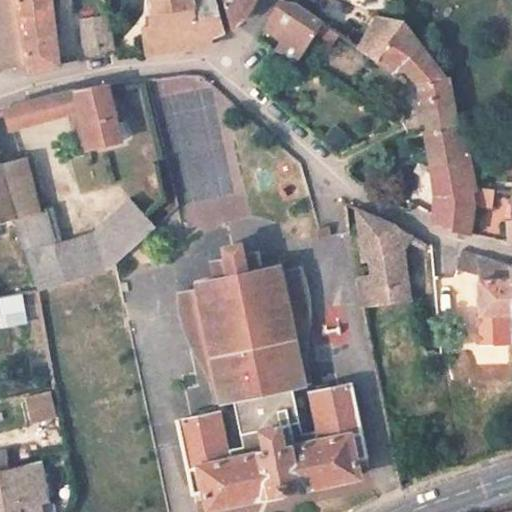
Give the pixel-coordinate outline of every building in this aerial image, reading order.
[(30,67),(17,0),(0,0),(0,48),(4,73),(30,67)] [(65,70),(57,0),(17,0),(30,67),(31,76),(65,70)] [(154,0),(151,23),(149,27),(142,29),(146,57),(187,49),(208,45),(220,35),(214,0),(154,0)] [(249,10),(252,0),(225,0),(228,28),(249,10)] [(303,62),(325,20),(302,0),(281,0),(281,2),(276,15),(293,26),(279,46),(303,62)] [(450,78),(408,15),(407,17),(377,51),(397,67),(400,63),(413,75),(423,123),(458,118),(450,78)] [(377,51),(407,17),(364,16),(352,31),(377,51)] [(111,23),(87,27),(91,49),(114,46),(113,35),(111,23)] [(114,46),(91,49),(93,64),(116,59),(114,46)] [(124,148),(110,85),(86,90),(50,97),(12,106),(9,107),(14,131),(80,115),(90,157),(93,155),(124,148)] [(470,182),(458,118),(423,123),(436,187),(437,215),(438,216),(445,221),(471,226),(470,182)] [(340,124),(324,138),(340,155),(356,140),(340,124)] [(0,216),(18,212),(7,166),(4,158),(0,159),(0,216)] [(56,248),(34,159),(7,166),(18,212),(35,286),(38,285),(103,272),(94,240),(56,248)] [(162,226),(136,200),(94,240),(103,272),(121,268),(162,226)] [(405,293),(395,228),(393,223),(352,205),(351,205),(363,268),(355,270),(361,299),(405,293)] [(237,378),(219,382),(223,400),(236,398),(247,452),(230,454),(222,418),(181,426),(197,500),(211,498),(214,511),(221,511),(293,497),(366,481),(363,467),(374,465),(359,391),(314,400),(321,435),(303,439),(291,386),(304,383),(300,365),(280,370),(267,313),(287,309),(306,305),(297,264),(258,274),(252,251),(210,256),(216,282),(177,290),(186,331),(206,327),(206,326),(224,323),(237,378)] [(511,332),(510,312),(505,270),(505,266),(482,260),(451,252),(449,265),(476,272),(480,310),(475,311),(478,336),(511,334),(511,332)] [(300,365),(287,309),(267,313),(280,370),(300,365)] [(237,378),(224,323),(206,326),(206,327),(219,382),(237,378)] [(59,420),(50,390),(19,397),(27,428),(59,420)] [(53,506),(42,469),(0,480),(0,511),(44,511),(44,509),(53,506)]
